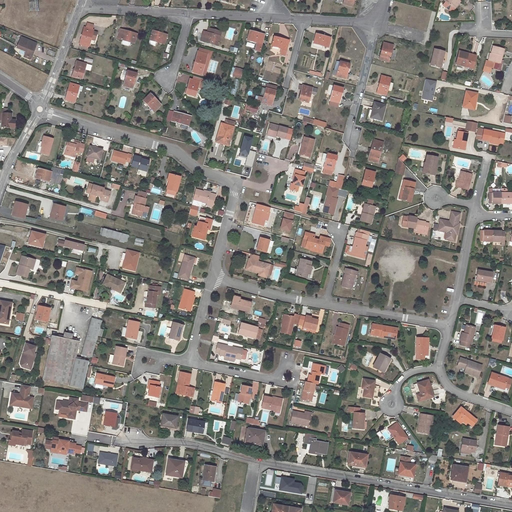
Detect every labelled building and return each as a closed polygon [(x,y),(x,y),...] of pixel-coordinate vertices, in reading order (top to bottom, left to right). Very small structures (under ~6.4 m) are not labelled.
[(458,0),(457,0),(452,7),(455,9),(460,2),(458,0)] [(79,44),(89,47),(91,38),(95,39),(97,32),(93,31),(93,30),(92,29),(93,25),(87,23),(85,28),(84,27),(79,44)] [(207,32),(220,36),(221,32),(208,28),(207,32)] [(117,38),(123,40),(122,43),(123,44),(128,45),(129,45),(130,42),(134,43),(137,34),(120,29),(117,38)] [(260,51),(264,34),(249,30),(247,40),(256,42),(254,50),(260,51)] [(152,31),(150,40),(164,44),(167,35),(152,31)] [(220,36),(207,32),(204,31),(201,40),(218,45),(220,36)] [(316,33),(313,43),(328,47),(330,37),(316,33)] [(289,40),(274,36),(272,46),(281,48),(280,53),(285,55),(289,40)] [(30,59),(36,44),(21,37),(17,48),(26,52),(25,57),(30,59)] [(234,47),(230,47),(229,51),(237,52),(238,43),(234,42),(234,47)] [(388,62),(392,49),(393,45),(383,42),(379,59),(388,62)] [(504,49),(493,46),(489,61),(500,64),(504,49)] [(199,48),(198,51),(207,54),(201,74),(205,75),(212,51),(199,48)] [(434,49),(430,65),(440,68),(442,60),(444,51),(434,49)] [(207,54),(198,51),(192,72),(201,74),(207,54)] [(476,56),(459,51),(456,64),(473,68),(476,56)] [(91,66),(76,61),(72,76),(82,78),(84,69),(90,70),(91,66)] [(340,61),(337,71),(336,76),(346,79),(346,78),(348,79),(349,74),(347,74),(349,64),(340,61)] [(137,73),(127,71),(123,85),(133,88),(137,73)] [(377,92),(386,95),(391,78),(381,75),(377,92)] [(190,79),(186,94),(195,96),(199,82),(190,79)] [(436,81),(426,79),(421,99),(432,101),(436,81)] [(70,83),(65,100),(74,103),(79,86),(70,83)] [(317,89),(302,85),(299,100),(308,102),(311,93),(316,94),(317,89)] [(334,86),(330,100),(339,103),(343,88),(334,86)] [(266,88),(263,98),(259,97),(258,96),(257,101),(271,105),(274,94),(276,95),(276,92),(275,91),(274,90),(266,88)] [(477,94),(466,91),(462,107),(473,109),(474,102),(476,102),(477,94)] [(150,94),(143,101),(153,111),(160,105),(150,94)] [(385,105),(374,103),(373,108),(374,109),(372,117),(382,120),(385,105)] [(171,121),(188,126),(191,116),(174,112),(171,121)] [(2,113),(1,126),(14,127),(15,119),(11,118),(11,113),(2,113)] [(509,124),(511,116),(504,114),(502,122),(509,124)] [(465,131),(476,131),(476,122),(466,121),(465,131)] [(228,146),(234,127),(221,123),(216,142),(228,146)] [(267,133),(273,135),(285,138),(287,128),(270,124),(267,133)] [(482,139),(490,141),(498,143),(500,133),(484,129),(482,139)] [(455,148),(464,150),(468,133),(458,131),(456,139),(455,148)] [(41,147),(40,153),(49,155),(53,139),(43,136),(40,147),(41,147)] [(301,147),(299,155),(309,157),(314,140),(304,137),(301,147)] [(371,149),(371,151),(369,156),(370,156),(369,160),(378,162),(383,142),(374,140),(371,149)] [(63,154),(76,157),(77,151),(83,153),(85,145),(73,141),(72,144),(67,142),(63,154)] [(87,156),(92,157),(99,159),(102,149),(89,146),(87,156)] [(110,161),(129,166),(132,155),(127,154),(113,150),(110,161)] [(327,154),(325,162),(324,168),(333,171),(337,156),(327,153),(327,154)] [(141,157),(134,155),(131,166),(139,168),(138,169),(146,171),(149,161),(141,159),(141,157)] [(427,163),(425,173),(434,175),(437,158),(426,156),(425,162),(427,163)] [(399,158),(395,172),(395,173),(403,175),(405,165),(399,158)] [(36,173),(35,178),(49,182),(49,181),(52,172),(39,169),(37,173),(36,173)] [(295,175),(294,179),(292,184),(291,183),(289,190),(297,192),(298,186),(302,187),(304,177),(303,177),(304,172),(295,169),(293,175),(295,175)] [(375,172),(366,170),(362,185),(371,187),(375,172)] [(461,171),(459,180),(457,187),(468,189),(472,174),(461,171)] [(169,181),(166,189),(176,192),(180,177),(171,174),(170,181),(169,181)] [(339,175),(336,185),(335,188),(338,189),(341,189),(344,177),(339,175)] [(61,182),(83,188),(85,179),(71,176),(70,179),(63,177),(61,182)] [(402,200),(410,202),(415,183),(404,180),(402,187),(405,188),(402,200)] [(93,185),(90,194),(101,197),(100,200),(107,202),(110,192),(103,190),(104,189),(93,185)] [(336,198),(338,189),(335,188),(329,186),(326,196),(327,196),(323,212),(333,215),(337,198),(336,198)] [(209,193),(200,190),(192,188),(189,199),(206,203),(206,205),(212,207),(215,195),(209,193)] [(501,193),(501,203),(511,203),(511,192),(508,193),(508,190),(506,188),(501,188),(501,193)] [(489,203),(501,203),(501,193),(492,193),(492,189),(489,189),(489,203)] [(134,204),(132,214),(141,216),(146,199),(135,196),(133,203),(134,204)] [(362,213),(360,221),(371,224),(375,207),(371,206),(373,201),(369,200),(368,202),(367,202),(367,204),(366,204),(363,213),(362,213)] [(16,202),(12,215),(24,218),(27,205),(16,202)] [(295,206),(294,210),(301,212),(304,204),(300,203),(299,207),(298,207),(295,206)] [(53,204),(50,217),(62,220),(65,207),(53,204)] [(257,204),(252,223),(263,226),(267,212),(268,213),(270,207),(257,204)] [(447,232),(445,239),(454,241),(456,234),(457,234),(459,223),(458,223),(460,213),(451,211),(449,221),(440,219),(438,230),(447,232)] [(417,217),(409,216),(409,217),(404,216),(402,226),(414,228),(414,232),(421,233),(422,230),(427,231),(429,223),(425,223),(425,222),(416,220),(417,217)] [(199,217),(197,227),(195,231),(193,231),(192,236),(204,239),(206,229),(209,229),(212,220),(199,217)] [(100,234),(126,242),(128,235),(102,228),(100,234)] [(492,230),(480,230),(479,241),(492,241),(492,230)] [(504,246),(505,231),(492,230),(492,241),(501,241),(501,246),(504,246)] [(30,237),(28,244),(42,247),(45,235),(33,232),(32,238),(30,237)] [(313,240),(314,238),(314,235),(305,232),(304,238),(307,239),(305,248),(310,249),(310,250),(322,253),(324,245),(328,246),(330,239),(320,236),(319,239),(319,241),(313,240)] [(366,241),(367,241),(368,236),(356,233),(352,247),(354,248),(352,252),(362,255),(366,241)] [(256,250),(266,252),(269,240),(261,238),(259,243),(258,242),(256,250)] [(82,253),(84,245),(65,240),(64,241),(59,240),(57,246),(63,247),(63,246),(78,250),(78,252),(82,253)] [(139,252),(129,250),(128,254),(127,254),(126,258),(128,259),(128,260),(127,260),(125,268),(135,271),(139,252)] [(245,269),(259,273),(267,275),(270,265),(258,261),(259,256),(250,253),(249,259),(248,259),(245,269)] [(192,257),(184,255),(178,276),(188,279),(192,266),(190,265),(192,257)] [(29,268),(32,269),(35,260),(24,257),(22,263),(23,264),(22,266),(19,265),(16,274),(26,277),(29,268)] [(308,274),(310,266),(311,261),(300,259),(296,275),(306,278),(308,274)] [(92,270),(76,267),(74,274),(78,275),(77,280),(71,279),(69,290),(87,293),(92,270)] [(344,272),(345,272),(341,286),(351,289),(355,275),(357,275),(358,271),(345,268),(344,272)] [(492,272),(477,270),(476,280),(490,282),(492,272)] [(111,286),(117,290),(118,287),(120,287),(122,288),(125,283),(107,275),(103,284),(110,288),(111,286)] [(149,292),(149,298),(148,298),(148,304),(147,304),(147,308),(153,308),(153,304),(157,304),(157,295),(160,295),(160,287),(148,287),(148,292),(149,292)] [(193,292),(185,289),(179,308),(187,311),(192,296),(193,292)] [(230,307),(248,312),(251,302),(239,299),(233,297),(230,307)] [(0,312),(0,313),(0,314),(0,322),(8,323),(11,303),(0,300),(0,312)] [(38,306),(35,319),(47,321),(50,308),(42,306),(42,307),(38,306)] [(16,312),(14,319),(22,321),(24,314),(16,312)] [(294,314),(294,317),(286,315),(283,324),(282,324),(280,332),(290,335),(293,324),(298,325),(298,323),(300,316),(294,314)] [(302,327),(315,330),(318,320),(300,316),(298,323),(303,324),(302,327)] [(102,321),(91,318),(81,354),(91,357),(102,321)] [(136,331),(138,331),(139,322),(129,320),(125,337),(134,339),(136,331)] [(180,333),(182,324),(173,322),(169,338),(179,341),(181,333),(180,333)] [(241,323),(238,332),(245,334),(244,335),(255,338),(255,337),(257,331),(258,327),(241,323)] [(334,335),(335,336),(337,336),(335,343),(344,346),(349,325),(339,323),(338,327),(336,327),(334,335)] [(397,328),(372,324),(371,333),(379,334),(379,333),(382,334),(381,337),(395,339),(397,328)] [(461,341),(460,345),(470,347),(475,327),(466,325),(464,333),(462,332),(460,340),(461,341)] [(505,327),(494,325),(491,338),(501,340),(505,327)] [(42,379),(70,385),(69,385),(82,388),(88,361),(75,358),(79,341),(71,339),(72,334),(64,332),(63,337),(52,335),(51,338),(46,337),(45,343),(50,344),(42,379)] [(427,347),(428,338),(416,338),(416,355),(425,355),(425,347),(427,347)] [(294,340),(293,346),(299,348),(301,341),(294,340)] [(38,345),(25,342),(20,361),(22,367),(32,369),(38,345)] [(224,356),(235,358),(240,360),(242,349),(217,344),(215,352),(219,353),(219,355),(224,356)] [(121,365),(123,356),(125,356),(126,348),(116,346),(112,364),(121,365)] [(390,359),(379,353),(372,367),(382,372),(387,363),(388,364),(390,359)] [(478,377),(482,365),(460,358),(457,366),(465,369),(463,372),(478,377)] [(307,382),(315,383),(318,384),(320,374),(324,374),(325,370),(323,370),(323,366),(313,364),(312,369),(313,369),(312,375),(309,375),(307,382)] [(341,364),(336,368),(340,373),(345,369),(341,364)] [(181,381),(179,392),(186,393),(186,395),(192,396),(194,388),(188,387),(191,374),(180,372),(179,381),(181,381)] [(115,377),(96,373),(95,380),(95,383),(103,385),(113,387),(115,377)] [(496,384),(505,387),(507,378),(491,373),(488,383),(496,386),(496,384)] [(372,398),(374,385),(375,381),(363,379),(362,388),(364,389),(363,396),(372,398)] [(149,389),(148,395),(158,397),(160,387),(159,386),(159,382),(149,380),(148,385),(150,385),(149,389)] [(413,385),(419,401),(433,396),(428,380),(413,385)] [(305,390),(303,399),(312,401),(315,383),(307,382),(305,381),(304,390),(305,390)] [(215,391),(213,401),(221,403),(225,384),(215,382),(213,391),(215,391)] [(252,387),(242,385),(238,402),(248,404),(252,387)] [(12,403),(14,406),(30,408),(32,398),(27,397),(29,391),(20,389),(19,394),(19,396),(17,396),(17,394),(11,393),(10,398),(12,398),(13,400),(12,403)] [(261,407),(275,410),(275,409),(280,410),(282,400),(264,396),(261,407)] [(76,410),(86,411),(87,404),(77,403),(78,399),(69,398),(69,402),(63,401),(62,402),(56,402),(55,409),(59,410),(59,412),(63,413),(65,412),(68,413),(70,416),(70,418),(74,419),(75,415),(73,411),(75,410),(76,410)] [(362,429),(362,428),(363,422),(364,413),(359,412),(359,408),(349,407),(348,411),(353,412),(352,428),(362,429)] [(461,417),(467,422),(472,425),(476,420),(460,407),(453,417),(458,421),(461,417)] [(106,412),(103,425),(114,427),(116,413),(106,412)] [(294,423),(309,426),(311,415),(297,412),(294,423)] [(433,416),(420,413),(417,432),(426,433),(428,424),(429,424),(431,425),(433,416)] [(160,426),(175,428),(177,416),(162,414),(160,426)] [(188,419),(186,431),(202,433),(204,422),(188,419)] [(388,429),(393,436),(398,443),(407,437),(396,423),(388,429)] [(509,427),(498,425),(497,434),(498,434),(496,445),(506,446),(509,427)] [(248,429),(246,441),(257,443),(256,444),(262,445),(264,431),(248,429)] [(22,434),(12,432),(11,441),(15,442),(15,444),(25,445),(25,444),(30,444),(32,432),(22,430),(22,434)] [(315,452),(320,453),(325,454),(327,443),(315,441),(316,435),(306,433),(304,443),(310,444),(311,444),(310,449),(309,448),(308,453),(315,454),(315,452)] [(220,444),(228,447),(231,438),(222,436),(220,444)] [(476,441),(462,439),(460,450),(470,451),(474,452),(476,441)] [(61,450),(67,451),(66,453),(74,454),(74,452),(75,445),(75,444),(68,442),(68,441),(60,440),(59,440),(59,441),(52,440),(50,452),(57,453),(57,452),(58,449),(61,450)] [(112,463),(116,464),(117,455),(100,452),(98,463),(111,465),(112,463)] [(347,464),(352,465),(354,465),(353,466),(365,468),(367,455),(349,453),(347,464)] [(428,461),(435,462),(436,455),(429,454),(428,461)] [(148,460),(144,459),(138,458),(137,470),(151,472),(153,461),(148,460)] [(173,460),(168,459),(166,475),(181,477),(184,460),(174,458),(173,460)] [(400,462),(398,474),(412,476),(414,465),(400,462)] [(205,465),(202,480),(213,481),(216,467),(205,465)] [(453,465),(450,479),(456,480),(456,478),(466,480),(467,467),(453,465)] [(499,472),(499,477),(497,485),(505,486),(505,485),(505,483),(511,484),(511,475),(508,475),(508,474),(499,472)] [(281,478),(279,489),(301,494),(302,486),(300,483),(293,482),(294,480),(281,478)] [(210,493),(209,497),(216,498),(219,498),(221,491),(213,490),(213,493),(210,493)] [(349,493),(335,490),(333,502),(347,504),(349,493)] [(405,498),(390,496),(388,508),(402,510),(403,504),(404,505),(405,498)]
